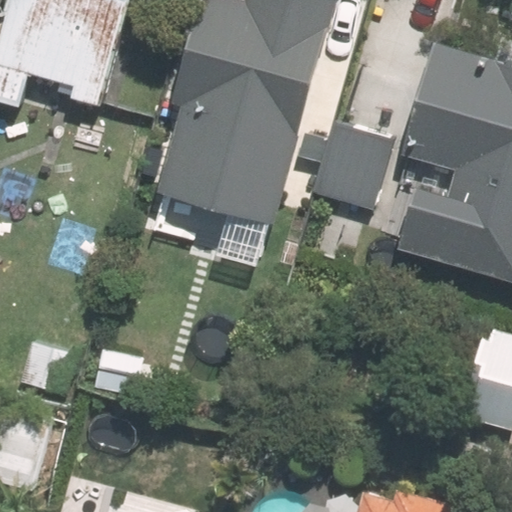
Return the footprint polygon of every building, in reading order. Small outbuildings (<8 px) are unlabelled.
[(69,84),(66,98),(96,106),(100,93),(104,94),(129,0),(3,0),(0,12),(0,102),(14,106),(23,72),(69,84)] [(172,110),(149,195),(270,227),(295,134),(304,84),(331,0),(193,0),(179,43),(162,107),(172,110)] [(511,65),(431,41),(398,152),(451,168),(442,197),(411,187),(393,248),(511,282),(511,65)] [(372,210),(392,136),(336,121),(316,195),(372,210)] [(500,470),(511,473),(511,335),(491,330),(489,337),(478,334),(464,386),(474,389),(466,418),(511,430),(500,470)] [(75,353),(30,340),(17,382),(62,395),(75,353)] [(52,423),(0,407),(0,483),(32,492),(52,423)] [(480,511),(394,489),(391,498),(359,489),(352,511),(480,511)]
